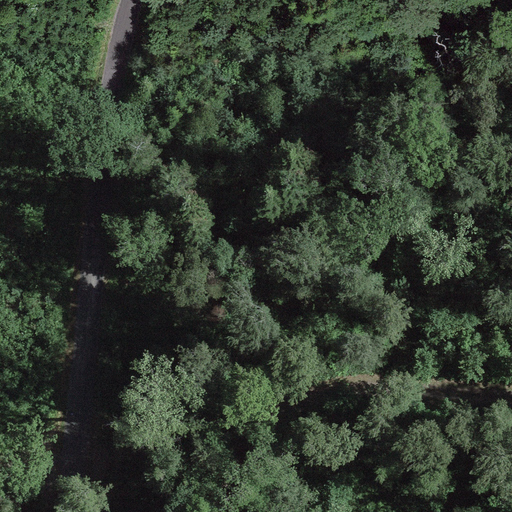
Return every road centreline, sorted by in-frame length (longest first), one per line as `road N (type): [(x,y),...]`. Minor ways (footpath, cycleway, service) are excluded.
road 1 (unclassified): [(68,511),(81,348),(134,0)]
road 2 (track): [(199,511),(298,395),(511,398)]
